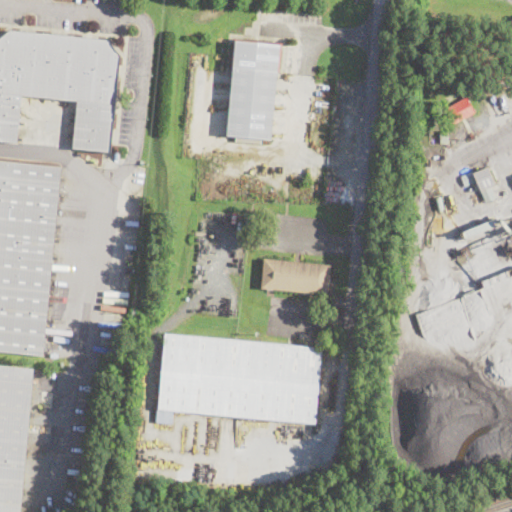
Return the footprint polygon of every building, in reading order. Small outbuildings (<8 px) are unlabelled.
[(119,54),(110,152),(73,149),(77,101),(23,96),(19,143),(0,141),(0,39),(10,30),(107,40),(119,54)] [(271,138),(280,44),(234,40),(226,134),(271,138)] [(452,125),(444,109),(467,97),(476,112),(452,125)] [(448,142),(440,142),(440,130),(448,130),(448,142)] [(0,160),(61,167),(43,355),(0,350),(0,160)] [(496,184),(481,191),(473,173),(488,166),(496,184)] [(445,209),(439,211),(436,198),(441,196),(445,209)] [(331,265),(328,295),(261,289),(264,259),(331,265)] [(415,312),(425,342),(466,330),(462,314),(456,316),(451,301),(415,312)] [(315,423),(159,409),(166,333),(322,348),(315,423)] [(21,511),(0,511),(0,364),(34,368),(21,511)] [(173,411),(172,424),(157,422),(158,410),(173,411)] [(466,452),(442,451),(441,471),(466,472),(466,452)]
